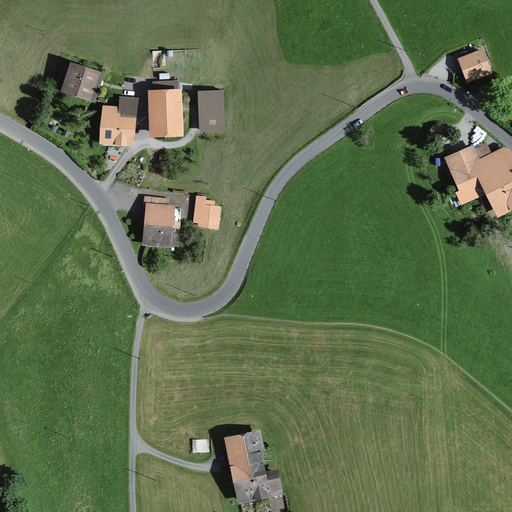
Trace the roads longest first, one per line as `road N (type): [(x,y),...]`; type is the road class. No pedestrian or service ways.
road 1 (unclassified): [(154,298),(190,314),(217,304),(231,290),(277,186),(345,127),(416,85)]
road 2 (unclassified): [(0,121),(87,181),(154,298)]
road 3 (unclassified): [(154,298),(140,322),(133,376),(133,511)]
